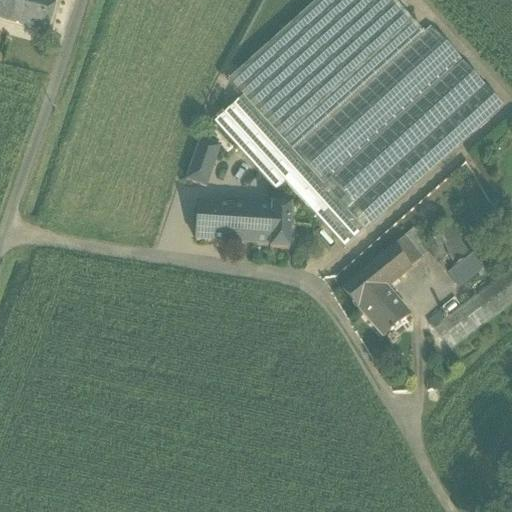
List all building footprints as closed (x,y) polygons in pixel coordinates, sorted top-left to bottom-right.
[(31,0),(0,0),(0,21),(8,24),(11,12),(34,19),(38,5),(31,3),(31,0)] [(56,0),(55,0),(31,0),(31,3),(38,5),(34,19),(11,12),(8,24),(47,34),(56,0)] [(410,190),(507,102),(437,26),(427,35),(395,0),(290,0),(271,18),(239,47),(250,60),(221,86),(239,107),(210,133),(268,196),(279,186),(340,253),(362,233),(345,213),(392,171),(410,190)] [(271,18),(290,0),(262,0),(258,4),(271,18)] [(200,143),(186,182),(202,187),(215,149),(200,143)] [(345,213),(362,233),(410,190),(392,171),(345,213)] [(229,208),(197,206),(195,243),(227,245),(229,208)] [(290,208),(271,207),(271,211),(269,248),(269,252),(288,252),(290,208)] [(271,211),(229,208),(227,245),(269,248),(271,211)] [(469,258),(444,227),(422,244),(429,254),(447,276),(469,258)] [(402,240),(420,262),(429,254),(422,244),(412,232),(402,240)] [(420,262),(402,240),(392,249),(410,270),(420,262)] [(410,270),(392,249),(373,265),(391,286),(410,270)] [(469,258),(447,276),(456,288),(478,270),(469,258)] [(391,286),(373,265),(341,292),(380,338),(408,316),(386,290),(391,286)] [(511,269),(462,308),(445,321),(439,314),(427,324),(449,353),(511,304),(511,269)] [(436,310),(439,314),(445,321),(462,308),(453,297),(436,310)]
